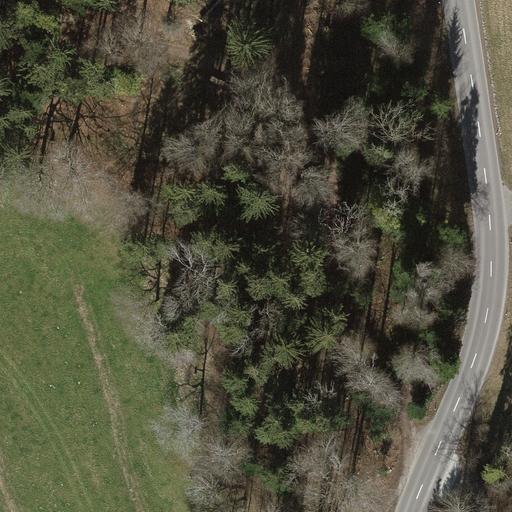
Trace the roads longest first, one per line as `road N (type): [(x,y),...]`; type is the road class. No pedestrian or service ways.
road 1 (track): [(0,0),(35,21),(157,44),(201,68),(252,129),(320,130),(361,307),(415,442),(434,460)]
road 2 (tertiary): [(459,0),(491,274),(471,370),(412,511)]
